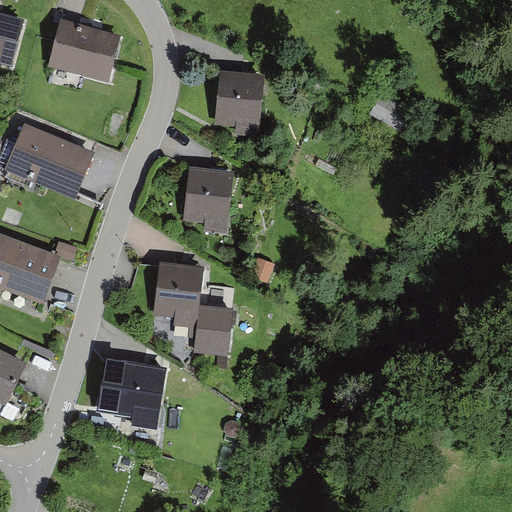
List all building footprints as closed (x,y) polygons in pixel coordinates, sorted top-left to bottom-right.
[(13,17),(0,14),(0,63),(4,65),(13,17)] [(113,38),(50,23),(39,70),(102,85),(113,38)] [(256,80),(211,76),(206,134),(251,138),(256,80)] [(89,155),(16,127),(0,168),(0,172),(71,200),(89,155)] [(220,173),(178,172),(178,225),(220,225),(220,173)] [(53,256),(0,237),(0,291),(36,304),(53,256)] [(189,262),(147,258),(142,323),(177,326),(175,352),(219,355),(223,304),(186,301),(189,262)] [(0,396),(16,364),(0,357),(0,396)] [(152,365),(107,362),(103,414),(148,417),(152,365)]
